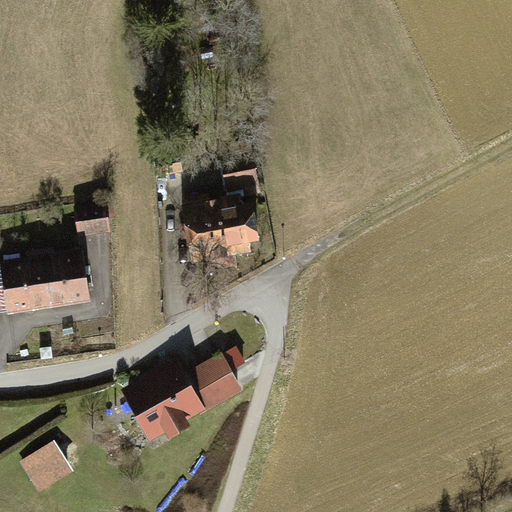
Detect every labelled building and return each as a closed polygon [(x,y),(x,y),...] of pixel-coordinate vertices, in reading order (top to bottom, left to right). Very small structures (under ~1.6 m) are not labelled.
[(270,156),(232,161),(235,189),(274,184),(270,156)] [(268,193),(199,208),(211,264),(280,250),(268,193)] [(117,201),(83,206),(88,236),(121,231),(117,201)] [(97,253),(14,261),(19,314),(102,306),(97,253)] [(195,353),(137,388),(169,440),(188,429),(195,442),(216,429),(212,421),(260,392),(237,355),(207,373),(195,353)]
